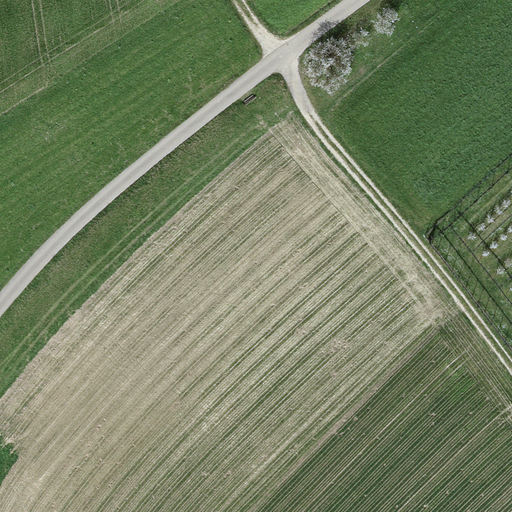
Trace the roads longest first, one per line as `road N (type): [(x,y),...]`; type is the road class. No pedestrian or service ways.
road 1 (unclassified): [(351,0),(105,194),(0,303)]
road 2 (track): [(511,369),(277,53)]
